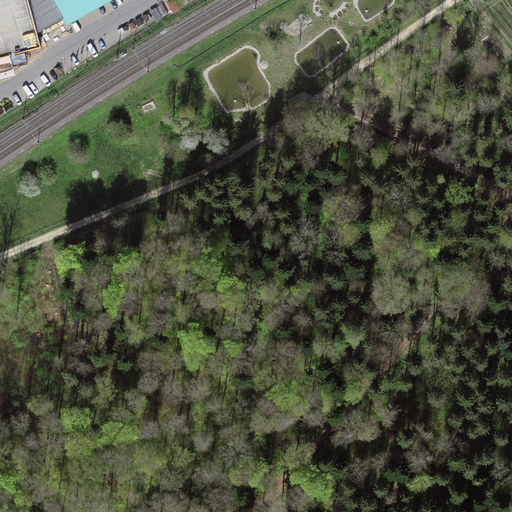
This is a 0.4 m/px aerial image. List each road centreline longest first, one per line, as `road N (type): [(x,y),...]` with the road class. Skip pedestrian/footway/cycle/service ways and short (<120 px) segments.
road 1 (track): [(0,256),(201,176),(458,0)]
road 2 (track): [(511,269),(452,294),(425,316),(254,511)]
road 3 (track): [(326,91),(511,201)]
